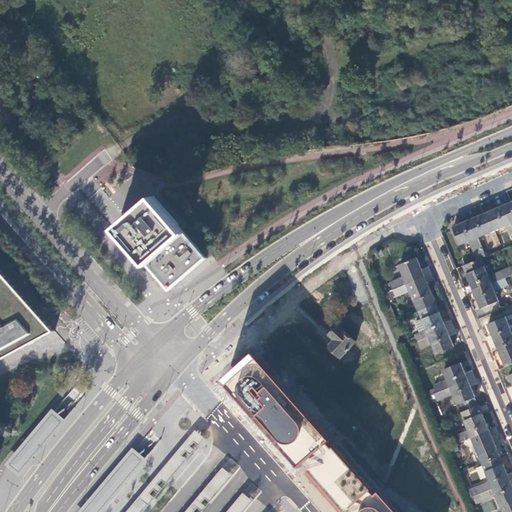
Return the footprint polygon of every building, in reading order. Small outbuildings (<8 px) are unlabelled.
[(211,262),(155,197),(115,226),(173,292),(192,277),(211,262)] [(511,224),(505,206),(488,213),(495,231),(506,226),(511,236),(511,235),(511,224)] [(488,213),(470,221),(478,238),(495,231),(488,213)] [(478,238),(470,221),(453,228),(460,245),(468,242),(476,261),(480,259),(485,257),(478,238)] [(392,289),(424,277),(417,258),(399,265),(404,277),(390,283),(392,289)] [(476,261),(463,266),(474,291),(505,278),(507,277),(504,270),(488,277),(480,259),(476,261)] [(422,269),(427,282),(434,279),(429,266),(422,269)] [(0,270),(0,359),(54,330),(0,270)] [(392,289),(396,297),(410,291),(418,311),(436,304),(424,277),(392,289)] [(505,278),(474,291),(481,308),(498,301),(494,291),(508,285),(505,278)] [(447,330),(436,304),(418,311),(412,314),(420,334),(415,335),(416,337),(410,340),(412,344),(417,342),(447,330)] [(488,324),(495,341),(511,334),(511,326),(509,327),(505,317),(488,324)] [(330,347),(342,358),(357,343),(340,327),(335,331),(331,336),(336,340),(330,347)] [(454,347),(447,330),(417,342),(420,349),(432,345),(436,354),(454,347)] [(511,334),(495,341),(506,367),(511,363),(511,334)] [(393,511),(377,493),(372,497),(326,442),(285,396),(251,357),(222,383),(296,467),(301,463),(344,511),(393,511)] [(428,397),(468,380),(461,364),(443,371),(447,380),(433,386),(435,390),(427,393),(428,397)] [(475,398),(468,380),(428,397),(429,400),(435,398),(436,402),(453,395),(457,405),(475,398)] [(489,431),(478,405),(461,413),(468,431),(458,435),(461,443),(471,439),(489,431)] [(52,408),(51,407),(44,416),(28,434),(4,462),(5,463),(9,466),(13,469),(18,474),(43,445),(58,427),(65,419),(63,417),(58,413),(52,408)] [(173,457),(126,511),(142,511),(154,498),(149,494),(153,490),(158,493),(162,489),(156,485),(161,480),(165,483),(179,467),(185,460),(181,456),(185,451),(190,454),(194,450),(189,446),(193,441),(198,445),(204,437),(195,430),(173,457)] [(500,456),(489,431),(471,439),(482,463),(500,456)] [(133,446),(132,445),(112,469),(96,488),(75,511),(100,511),(110,500),(126,481),(146,457),(143,455),(138,450),(133,446)] [(511,482),(500,456),(482,463),(490,482),(472,489),(474,497),(511,482)] [(233,475),(224,469),(187,511),(193,511),(197,508),(202,511),(205,507),(201,503),(205,499),(210,503),(233,475)] [(507,511),(511,510),(511,485),(511,482),(474,497),(477,504),(496,496),(502,511),(507,511)] [(242,511),(252,501),(244,494),(228,511),(242,511)]
